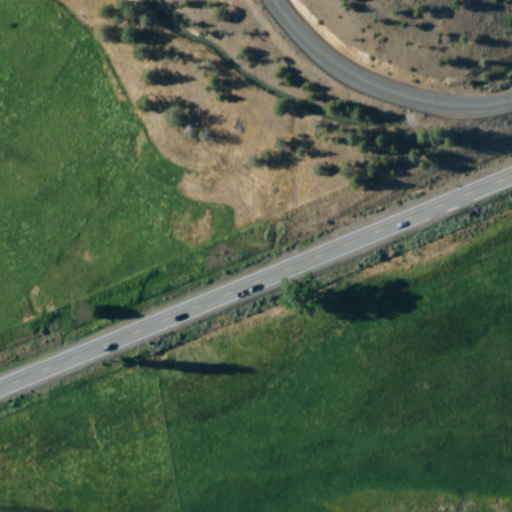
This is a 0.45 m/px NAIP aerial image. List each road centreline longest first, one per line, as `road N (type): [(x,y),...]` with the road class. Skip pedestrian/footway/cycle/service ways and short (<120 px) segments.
road 1 (trunk): [(0,388),(511,177)]
road 2 (residential): [(271,0),(321,54),(364,82),(454,105),(511,96)]
